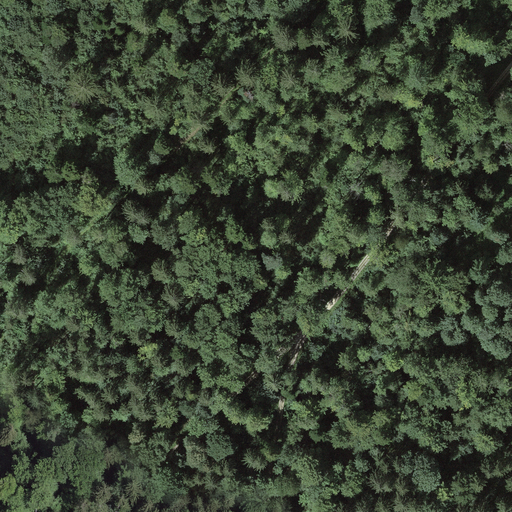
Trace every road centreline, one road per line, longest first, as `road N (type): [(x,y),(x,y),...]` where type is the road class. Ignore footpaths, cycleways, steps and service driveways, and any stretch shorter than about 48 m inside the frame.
road 1 (track): [(322,0),(89,225),(0,335)]
road 2 (track): [(511,64),(309,325)]
road 3 (track): [(309,325),(172,450),(138,511)]
road 4 (track): [(309,325),(284,381),(264,511)]
